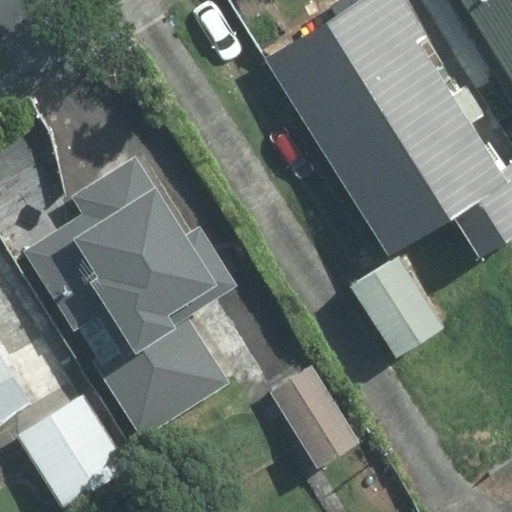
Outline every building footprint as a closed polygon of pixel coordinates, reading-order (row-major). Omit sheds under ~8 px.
[(464,202),(489,242),(511,227),(511,144),(502,151),(407,0),(338,0),(272,41),(398,243),(464,202)] [(511,0),(488,0),(511,38),(511,0)] [(234,377),(192,307),(245,276),(207,212),(190,221),(146,148),(79,187),(91,206),(31,241),(144,430),(234,377)] [(402,244),(350,280),(399,351),(450,316),(402,244)] [(0,314),(0,413),(43,389),(0,314)] [(314,349),(268,378),(321,461),(367,432),(314,349)] [(94,386),(24,426),(65,497),(135,457),(94,386)]
